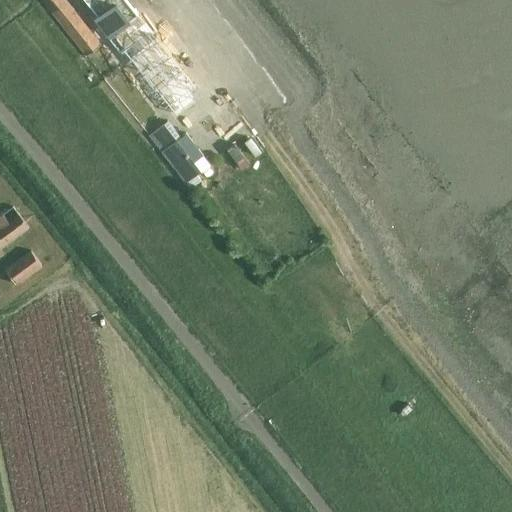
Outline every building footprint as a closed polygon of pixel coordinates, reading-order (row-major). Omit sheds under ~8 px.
[(42,0),(86,55),(101,44),(66,0),(42,0)] [(86,0),(92,8),(111,32),(136,12),(126,0),(86,0)] [(111,32),(131,57),(156,37),(136,12),(111,32)] [(131,57),(153,86),(179,66),(156,37),(131,57)] [(179,66),(153,86),(177,116),(202,96),(179,66)] [(184,184),(185,183),(190,189),(201,180),(196,174),(201,170),(165,123),(148,136),(184,184)] [(0,249),(29,227),(12,205),(0,214),(0,249)] [(33,250),(6,269),(15,283),(42,265),(33,250)]
